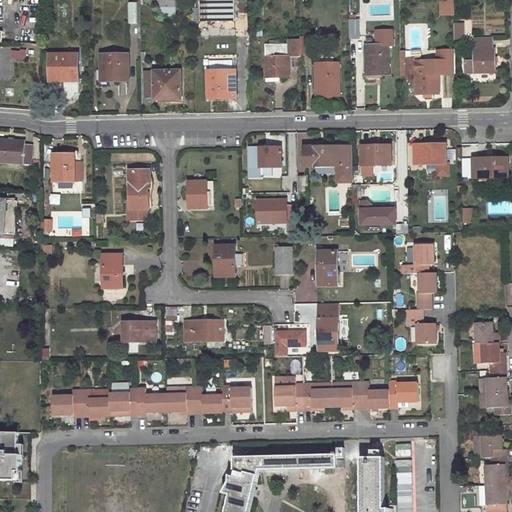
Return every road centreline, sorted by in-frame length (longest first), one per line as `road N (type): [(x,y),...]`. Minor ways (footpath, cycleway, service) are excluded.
road 1 (residential): [(44,511),(45,452),(59,438),(451,427)]
road 2 (residential): [(168,124),(511,118)]
road 3 (residential): [(168,124),(168,289),(177,298),(267,298),(279,303),(286,323)]
road 4 (residential): [(0,117),(46,125),(168,124)]
road 5 (residential): [(451,427),(450,278)]
